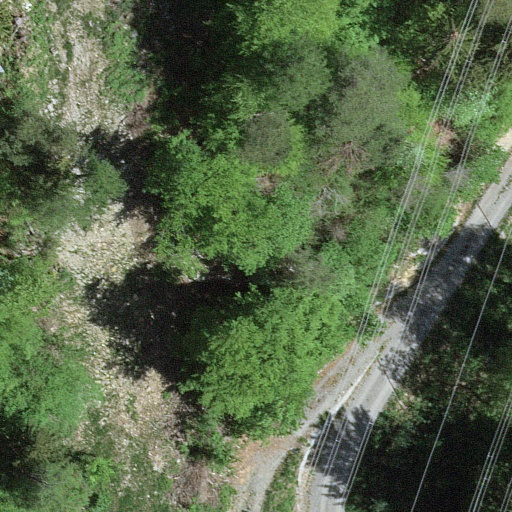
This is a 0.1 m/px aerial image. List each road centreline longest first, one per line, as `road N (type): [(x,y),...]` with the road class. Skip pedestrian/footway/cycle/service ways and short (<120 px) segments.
road 1 (track): [(315,511),(325,461),(344,427),(511,195)]
road 2 (track): [(248,511),(254,479),(277,443),(371,338),(389,324),(418,325)]
